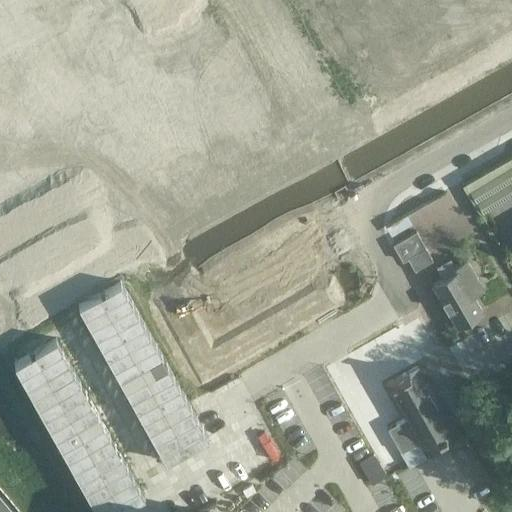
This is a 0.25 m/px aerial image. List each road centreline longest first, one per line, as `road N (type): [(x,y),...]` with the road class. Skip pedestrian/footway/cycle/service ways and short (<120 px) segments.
road 1 (unknown): [(256,39),(264,116),(253,169),(218,189),(18,228)]
road 2 (unclassified): [(511,117),(346,208),(397,300)]
